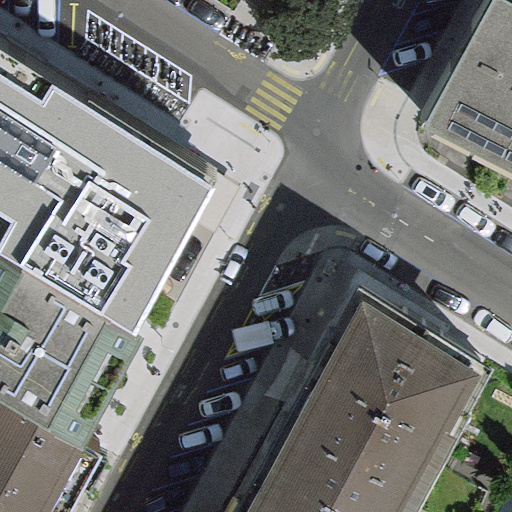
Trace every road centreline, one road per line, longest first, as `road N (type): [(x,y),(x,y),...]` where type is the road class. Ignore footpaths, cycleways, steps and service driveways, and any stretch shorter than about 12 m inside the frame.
road 1 (residential): [(128,511),(326,154)]
road 2 (residential): [(114,0),(286,106),(326,154)]
road 3 (residential): [(511,288),(369,199),(326,154)]
road 4 (residential): [(326,154),(352,76),(395,0)]
